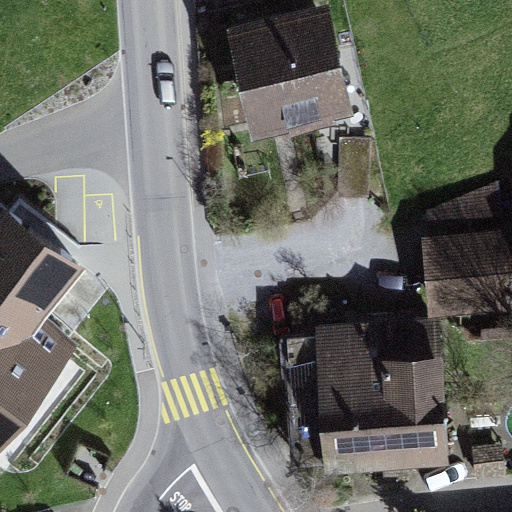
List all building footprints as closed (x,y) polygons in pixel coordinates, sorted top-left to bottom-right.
[(331,1),(228,23),(256,136),(291,127),(293,133),(338,122),(337,117),(357,112),(331,1)] [(370,138),(341,137),(339,193),(369,195),(370,138)] [(430,232),(425,231),(430,314),(444,314),(511,308),(511,220),(507,221),(500,179),(429,208),(430,232)] [(0,413),(44,386),(22,352),(50,335),(21,288),(0,299),(0,413)] [(328,465),(329,471),(453,460),(444,314),(430,314),(319,320),(320,328),(287,330),(297,467),(328,465)] [(505,442),(474,445),(478,479),(507,475),(505,442)]
